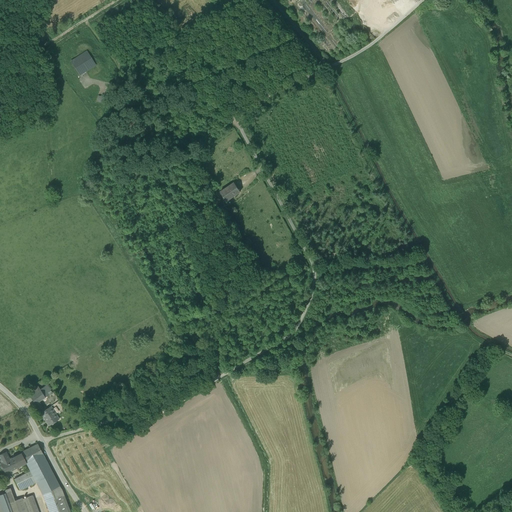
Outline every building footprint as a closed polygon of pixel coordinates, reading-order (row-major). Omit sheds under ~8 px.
[(75,54),(77,57),(86,51),(90,57),(91,54),(91,51),(90,48),(88,45),(85,44),(82,44),(79,46),(76,48),(75,51),(75,54)] [(77,57),(71,61),(79,75),(86,71),(95,65),(91,59),(90,57),(86,51),(77,57)] [(94,59),(91,59),(95,65),(86,71),(88,73),(91,75),(94,75),(97,74),(99,72),(101,69),(101,65),(100,62),(97,60),(94,59)] [(234,183),(220,192),(226,201),(240,191),(234,183)] [(52,393),(46,385),(40,389),(45,397),(52,393)] [(40,389),(30,396),(32,400),(33,402),(34,403),(37,407),(40,405),(38,402),(45,397),(40,389)] [(44,411),(40,413),(49,426),(59,419),(51,406),(44,411)] [(38,444),(21,452),(21,453),(26,463),(30,471),(35,480),(35,482),(36,482),(53,473),(38,444)] [(9,459),(6,452),(0,454),(0,459),(2,463),(1,464),(3,469),(2,470),(4,473),(5,473),(6,473),(17,468),(12,458),(9,459)] [(21,453),(12,458),(17,468),(26,463),(21,453)] [(30,471),(14,479),(19,488),(35,480),(30,471)] [(35,480),(19,488),(20,491),(36,482),(35,482),(35,480)] [(59,486),(47,492),(50,500),(64,495),(62,489),(59,486)] [(9,489),(4,491),(8,503),(12,501),(12,499),(13,498),(9,489)] [(0,494),(0,511),(10,511),(3,494),(0,494)] [(12,501),(8,503),(11,511),(38,511),(32,495),(22,499),(22,498),(12,501)] [(50,500),(45,502),(48,511),(70,511),(64,495),(50,500)]
